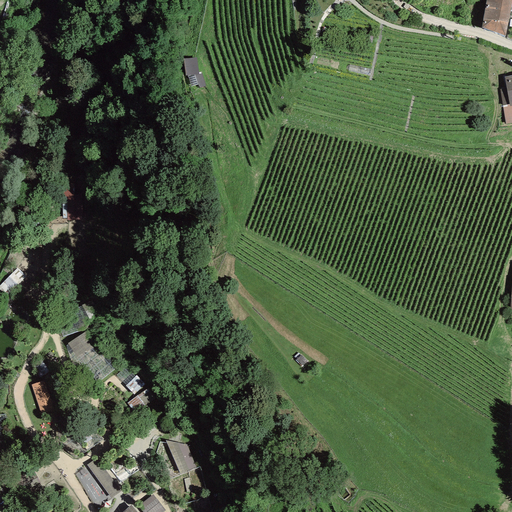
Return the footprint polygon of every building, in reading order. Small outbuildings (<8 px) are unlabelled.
[(498,0),(497,4),(490,3),(482,31),(506,40),(511,14),(511,1),(504,0),(498,0)] [(185,78),(198,78),(197,61),(184,61),(185,78)] [(511,78),(502,80),(508,111),(511,110),(511,78)] [(78,197),(61,198),(62,220),(68,220),(68,211),(79,211),(78,197)] [(0,290),(6,296),(21,282),(10,270),(0,279),(0,290)] [(141,397),(126,405),(133,416),(147,407),(141,397)] [(174,419),(163,423),(167,433),(178,428),(174,419)] [(136,433),(133,427),(125,432),(129,437),(136,433)] [(197,471),(187,448),(151,441),(165,482),(197,471)] [(117,492),(95,460),(85,466),(108,499),(117,492)] [(162,511),(151,497),(132,511),(129,506),(121,511),(162,511)]
